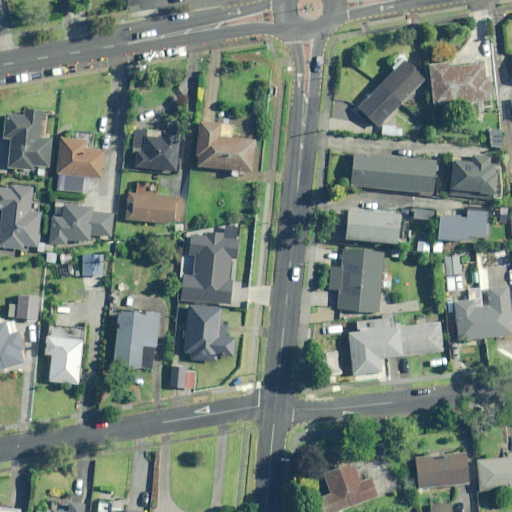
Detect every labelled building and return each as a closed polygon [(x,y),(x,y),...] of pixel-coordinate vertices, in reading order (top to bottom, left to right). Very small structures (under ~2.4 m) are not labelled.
[(511,62),(507,61),(498,94),(511,97),(511,62)] [(410,86),(391,67),(337,121),(356,140),(410,86)] [(469,67),(413,71),(416,117),(473,113),(469,67)] [(511,105),(493,108),(496,128),(511,125),(511,105)] [(26,119),(8,118),(8,126),(0,124),(0,179),(31,181),(33,148),(24,148),(25,138),(26,119)] [(260,138),(224,134),(225,123),(203,121),(200,164),(216,165),(216,166),(257,170),(260,138)] [(403,128),(383,124),(382,134),(402,137),(403,128)] [(179,159),(179,148),(181,148),(182,130),(167,130),(166,138),(146,137),(145,151),(137,150),(136,167),(178,168),(178,159),(179,159)] [(501,130),(490,130),(490,147),(502,146),(501,130)] [(40,175),(37,200),(65,203),(66,184),(85,187),(89,160),(72,158),(73,150),(44,146),(40,175)] [(420,170),(335,160),(330,197),(416,207),(420,170)] [(480,175),(438,170),(434,203),(477,208),(480,175)] [(184,195),(131,190),(128,219),(182,224),(184,195)] [(24,221),(13,220),(16,200),(14,200),(15,194),(0,192),(0,259),(19,262),(24,221)] [(511,196),(499,198),(502,241),(511,240),(511,196)] [(435,210),(414,210),(414,220),(434,220),(435,210)] [(96,223),(74,222),(75,214),(46,212),(45,227),(35,226),(31,254),(49,256),(50,250),(71,253),(72,245),(95,246),(96,223)] [(383,223),(331,218),(327,249),(379,254),(383,223)] [(466,250),(467,234),(471,234),(471,220),(452,219),(452,227),(423,225),(422,248),(466,250)] [(222,238),(223,235),(203,233),(203,236),(190,235),(188,257),(195,258),(194,276),(183,276),(181,300),(227,304),(227,307),(249,309),(251,282),(229,280),(230,263),(237,263),(239,240),(222,238)] [(461,274),(460,256),(444,256),(445,275),(461,274)] [(366,260),(325,257),(319,321),(361,324),(366,260)] [(84,265),(64,264),(63,285),(83,286),(84,265)] [(492,300),(471,302),(471,314),(459,314),(458,305),(436,306),(439,353),(460,352),(460,350),(473,350),(473,349),(497,347),(492,300)] [(213,366),(213,359),(217,360),(218,355),(233,356),(235,339),(220,338),(225,307),(190,302),(183,355),(190,356),(190,363),(213,366)] [(18,306),(0,304),(0,329),(16,330),(18,306)] [(438,353),(433,318),(373,327),(338,331),(343,377),(379,373),(377,362),(438,353)] [(121,323),(99,321),(94,380),(124,383),(127,356),(143,357),(144,324),(121,323)] [(0,373),(8,372),(2,343),(0,343),(0,373)] [(64,362),(63,362),(64,349),(27,346),(25,365),(34,366),(32,391),(59,393),(64,362)] [(196,366),(173,364),(171,390),(194,391),(196,366)] [(449,461),(398,465),(401,502),(451,498),(449,461)] [(501,466),(457,470),(459,501),(504,498),(501,466)] [(305,483),(311,504),(300,507),(301,511),(359,511),(353,491),(347,493),(341,473),(305,483)]
